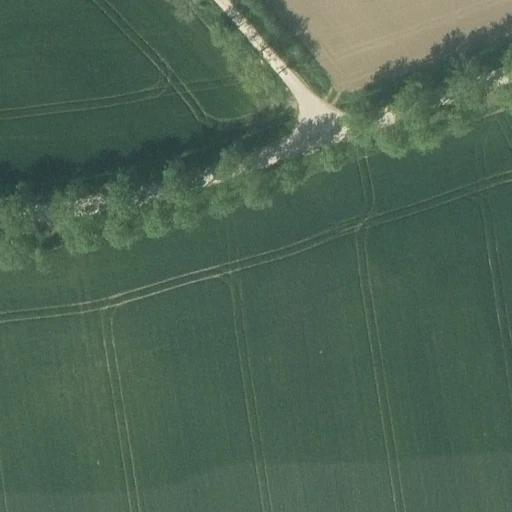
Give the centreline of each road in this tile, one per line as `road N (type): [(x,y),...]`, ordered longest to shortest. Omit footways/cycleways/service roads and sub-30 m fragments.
road 1 (unclassified): [(0,221),(123,207),(337,134)]
road 2 (unclassified): [(337,134),(511,75)]
road 3 (unclassified): [(220,0),(337,134)]
